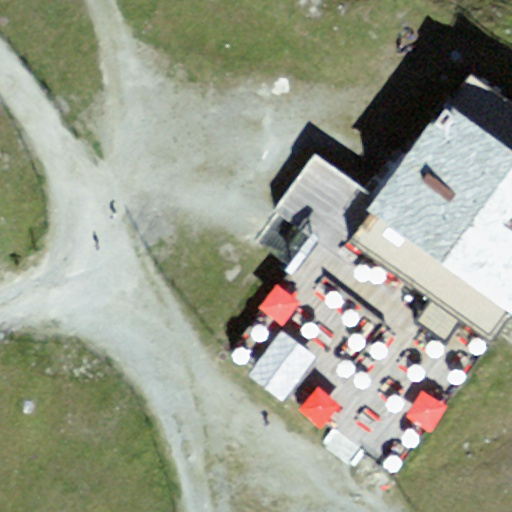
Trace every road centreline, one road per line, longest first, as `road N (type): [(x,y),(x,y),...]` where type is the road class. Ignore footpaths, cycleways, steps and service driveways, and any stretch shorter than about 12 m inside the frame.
road 1 (track): [(104,0),(127,69),(95,261)]
road 2 (track): [(95,261),(77,164),(0,70)]
road 3 (track): [(95,261),(72,306),(0,319)]
